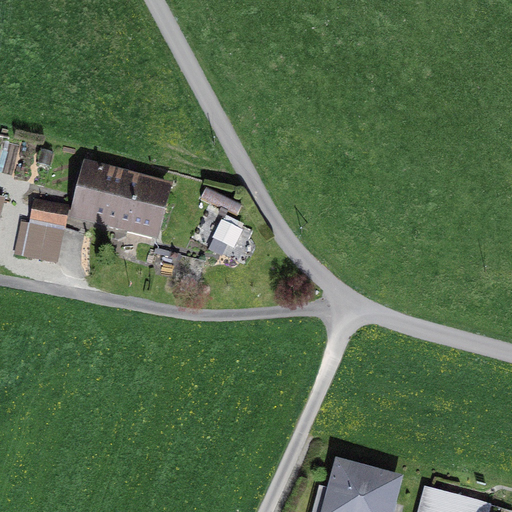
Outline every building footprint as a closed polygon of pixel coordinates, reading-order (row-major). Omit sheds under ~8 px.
[(178,188),(89,167),(75,226),(164,247),(178,188)] [(34,229),(65,236),(69,210),(38,204),(34,229)] [(222,216),(212,236),(231,245),(241,225),(222,216)] [(58,269),(65,236),(34,229),(32,229),(25,262),(58,269)] [(383,511),(394,469),(330,452),(315,511),(316,511),(383,511)] [(501,511),(491,510),(427,493),(421,511),(501,511)]
